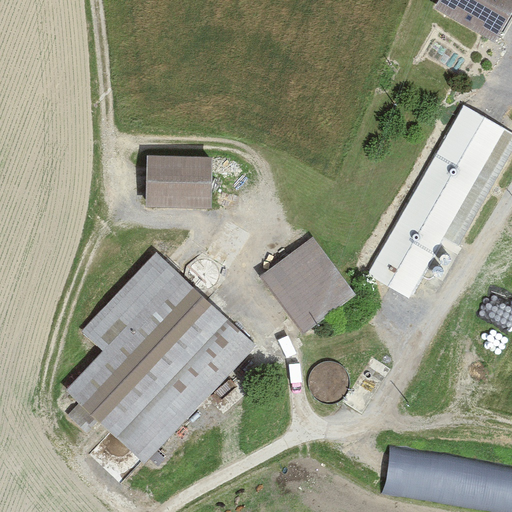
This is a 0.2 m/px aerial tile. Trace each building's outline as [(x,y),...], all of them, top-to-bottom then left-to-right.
[(511,0),(436,0),(432,8),(491,40),(511,0)] [(510,129),(461,101),(364,269),(413,297),(510,129)] [(203,148),(141,147),(140,206),(203,207),(203,148)] [(313,237),(259,273),(300,332),(353,296),(313,237)] [(182,277),(154,248),(80,326),(102,348),(63,388),(142,463),(255,344),(194,286),(190,285),(187,283),(184,280),(182,277)] [(181,266),(181,271),(182,277),(184,280),(187,283),(190,285),(194,286),(199,285),(204,283),(208,280),(210,275),(211,270),(210,265),(207,260),(203,257),(198,256),(192,256),(187,258),(184,262),(181,266)] [(511,511),(511,464),(387,444),(378,496),(480,511),(511,511)]
